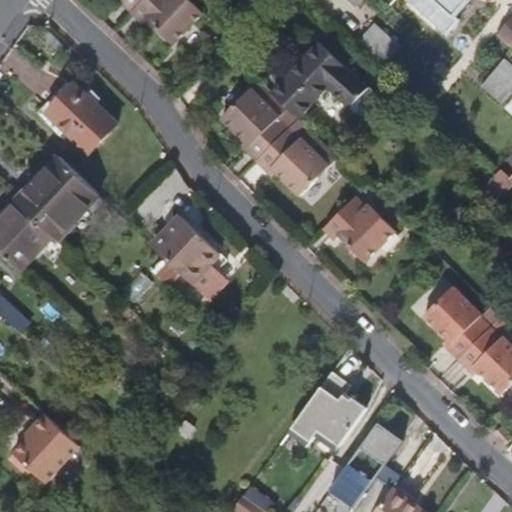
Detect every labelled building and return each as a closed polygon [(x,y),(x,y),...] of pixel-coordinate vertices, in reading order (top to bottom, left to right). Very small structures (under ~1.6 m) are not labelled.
[(126,0),(125,3),(136,13),(147,0),(126,0)] [(205,17),(186,0),(147,0),(136,13),(149,24),(152,21),(178,46),(205,17)] [(347,0),(357,9),(364,0),(347,0)] [(456,17),(468,0),(415,0),(414,2),(449,33),(460,20),(456,17)] [(394,37),(372,17),(355,36),(381,59),(389,49),(386,46),(394,37)] [(511,21),(500,36),(511,46),(511,21)] [(372,91),(319,43),(301,64),(269,101),(285,117),(296,127),(297,129),(330,91),(354,112),(372,91)] [(511,64),(506,60),(484,88),(511,113),(511,64)] [(47,113),(89,153),(117,124),(75,84),(47,113)] [(269,101),(256,89),(249,98),(277,124),(285,117),(269,101)] [(367,118),(380,104),(379,98),(372,91),(354,112),(362,118),(367,118)] [(277,124),(249,98),(220,128),(246,153),(246,157),(256,168),(296,127),(285,117),(277,124)] [(299,205),(336,165),(297,129),(296,127),(256,168),(270,181),(273,179),(299,205)] [(50,231),(93,188),(52,148),(9,192),(47,229),(50,231)] [(498,206),(511,190),(511,179),(502,172),(484,193),(498,206)] [(0,250),(13,263),(47,229),(9,192),(0,201),(0,250)] [(394,238),(368,213),(365,215),(354,206),(324,237),(336,249),(340,246),(364,269),(394,238)] [(224,255),(184,217),(155,248),(167,259),(194,285),(224,255)] [(194,285),(167,259),(154,273),(170,288),(171,286),(186,300),(197,288),(194,285)] [(441,282),(412,303),(419,312),(448,292),(441,282)] [(461,361),(498,322),(487,312),(479,320),(450,292),(422,320),(451,348),(449,350),(461,361)] [(14,310),(0,297),(0,313),(5,319),(14,310)] [(14,310),(5,319),(21,334),(32,323),(16,308),(14,310)] [(501,397),(511,385),(511,351),(501,341),(509,333),(498,322),(461,361),(473,372),(475,371),(501,397)] [(331,374),(291,430),(310,444),(314,438),(318,433),(339,448),(367,410),(352,399),(350,402),(346,407),(339,402),(343,397),(350,387),(331,374)] [(168,395),(162,401),(170,409),(176,402),(168,395)] [(346,407),(350,402),(343,397),(339,402),(346,407)] [(171,419),(163,411),(154,420),(162,428),(171,419)] [(47,482),(81,445),(46,413),(34,426),(37,428),(15,452),(47,482)] [(377,511),(396,487),(381,476),(408,438),(381,419),(331,488),(353,504),(347,511),(377,511)] [(195,429),(187,422),(178,433),(187,440),(195,429)] [(511,436),(500,425),(493,433),(505,444),(511,436)] [(310,444),(291,430),(287,435),(306,449),(310,444)] [(318,433),(314,438),(335,453),(339,448),(318,433)] [(431,511),(396,487),(377,511),(431,511)] [(265,511),(270,498),(246,489),(237,511),(265,511)]
